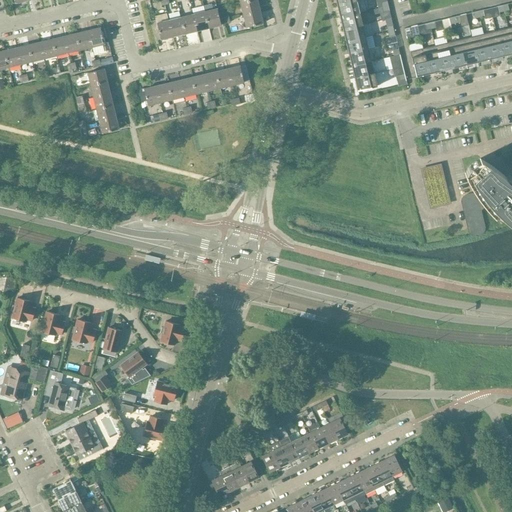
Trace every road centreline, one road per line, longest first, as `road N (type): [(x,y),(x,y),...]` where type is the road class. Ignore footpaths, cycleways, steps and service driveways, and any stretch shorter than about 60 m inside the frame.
road 1 (residential): [(289,53),(243,43),(137,64),(114,3),(0,29)]
road 2 (residential): [(498,406),(471,397),(366,393),(217,341)]
road 3 (secondary): [(247,272),(389,307),(511,325)]
road 4 (secondary): [(511,313),(251,256)]
road 5 (residential): [(280,91),(357,114),(511,78)]
road 6 (secondary): [(228,250),(1,207)]
road 7 (secondary): [(1,207),(224,266)]
road 8 (residential): [(223,511),(409,419)]
road 9 (residential): [(46,291),(127,310),(152,351),(213,368)]
road 10 (residential): [(181,511),(213,368)]
